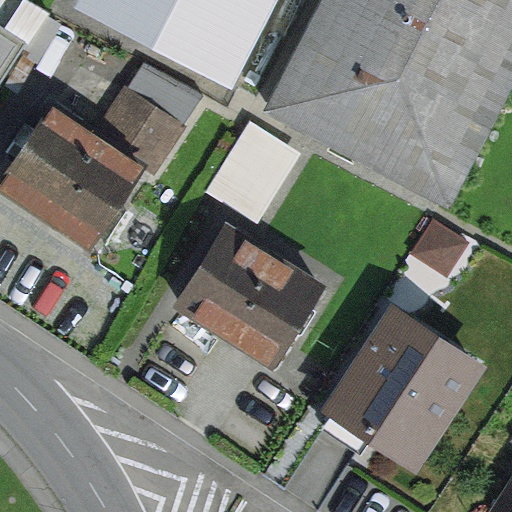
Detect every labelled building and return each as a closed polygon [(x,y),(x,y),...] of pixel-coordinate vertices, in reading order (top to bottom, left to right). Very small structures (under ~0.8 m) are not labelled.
[(80,0),(75,9),(234,89),(278,0),(80,0)] [(511,0),(329,0),(280,102),(455,188),(511,71),(511,0)] [(0,77),(26,40),(0,22),(0,77)] [(146,159),(58,99),(5,175),(93,236),(146,159)] [(261,227),(303,156),(251,126),(210,198),(261,227)] [(327,273),(226,210),(174,291),(275,355),(327,273)] [(426,256),(452,273),(470,245),(444,229),(426,256)] [(473,351),(394,302),(336,394),(414,443),(473,351)] [(511,511),(511,477),(490,511),(511,511)]
